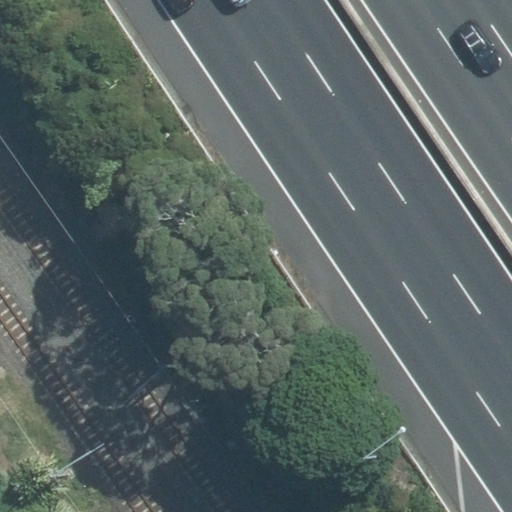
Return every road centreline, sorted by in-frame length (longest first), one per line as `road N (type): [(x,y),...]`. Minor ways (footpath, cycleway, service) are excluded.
road 1 (motorway): [(511,346),(279,0)]
road 2 (motorway): [(429,0),(511,124)]
